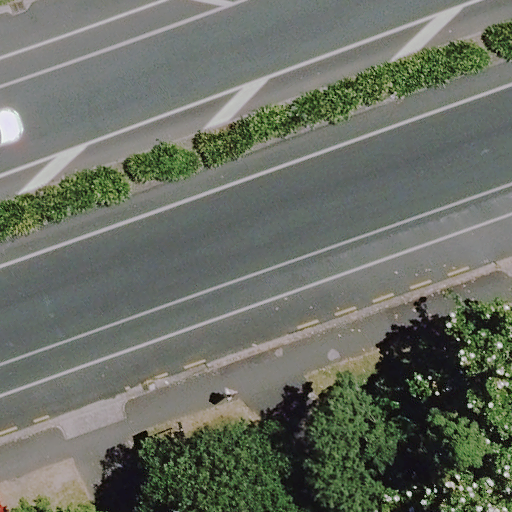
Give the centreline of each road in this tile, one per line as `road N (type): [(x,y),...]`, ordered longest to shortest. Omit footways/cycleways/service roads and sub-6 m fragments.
road 1 (secondary): [(511,140),(0,321)]
road 2 (secondary): [(0,121),(311,0)]
